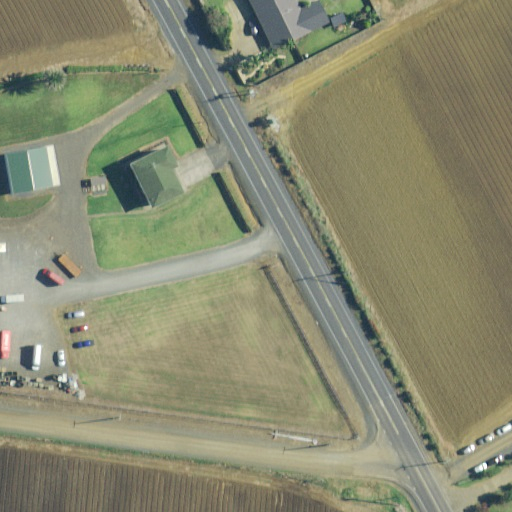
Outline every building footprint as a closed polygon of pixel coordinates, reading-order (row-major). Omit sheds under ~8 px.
[(295,0),(247,0),(261,26),(270,46),(271,47),(328,19),(319,1),(318,0),(309,0),(298,5),(295,0)] [(340,10),(328,16),(332,25),(344,19),(340,10)] [(263,114),(270,126),(275,123),(269,111),(263,114)] [(175,164),(173,161),(163,141),(125,161),(139,186),(138,187),(139,191),(141,190),(149,206),(181,190),(180,188),(183,187),(172,165),(175,164)] [(89,225),(61,229),(62,234),(57,234),(58,241),(63,240),(64,250),(84,247),(84,248),(92,247),(89,225)]
